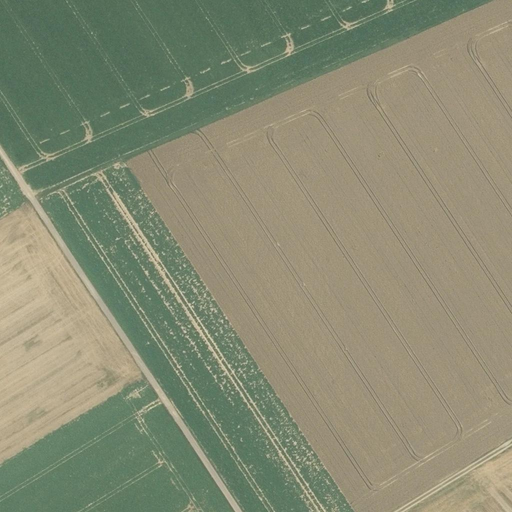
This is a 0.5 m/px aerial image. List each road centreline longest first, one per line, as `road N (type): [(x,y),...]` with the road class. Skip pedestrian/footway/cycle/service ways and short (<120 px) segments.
road 1 (track): [(29,197),(492,0)]
road 2 (track): [(235,511),(0,153)]
road 3 (track): [(401,511),(511,443)]
